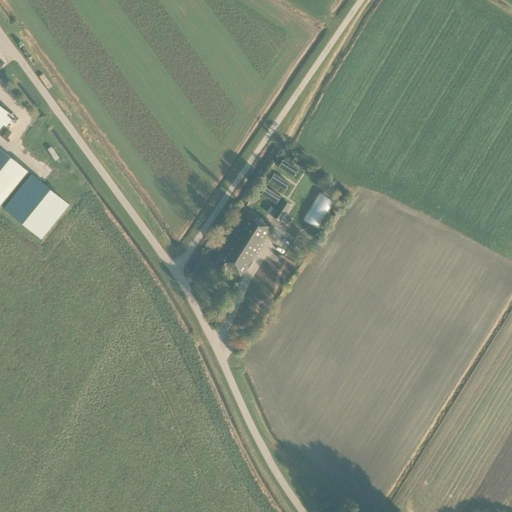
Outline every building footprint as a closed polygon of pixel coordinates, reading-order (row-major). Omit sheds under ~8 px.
[(0,132),(13,116),(0,105),(0,132)] [(0,195),(22,168),(0,149),(0,195)] [(283,161),(278,168),(293,178),(298,171),(283,161)] [(274,174),(269,181),(285,191),(289,184),(274,174)] [(69,206),(32,175),(3,210),(41,240),(69,206)] [(292,203),(298,190),(291,186),(284,199),(292,203)] [(261,195),(276,205),(280,198),(265,188),(261,195)] [(291,205),(283,200),(273,215),(281,220),(291,205)] [(227,268),(241,277),(273,228),(249,212),(222,253),(224,255),(216,267),(224,272),(227,268)] [(239,285),(234,282),(231,287),(236,290),(239,285)]
